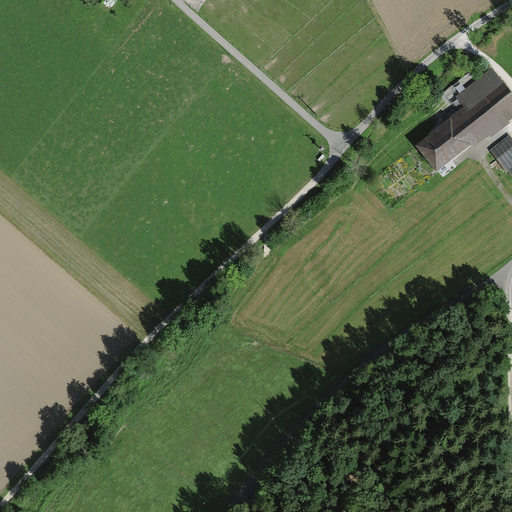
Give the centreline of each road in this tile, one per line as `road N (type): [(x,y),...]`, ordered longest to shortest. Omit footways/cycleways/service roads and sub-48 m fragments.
road 1 (track): [(0,506),(146,340),(341,143),(429,57),(511,3)]
road 2 (track): [(341,143),(179,0)]
road 3 (track): [(504,272),(511,473)]
